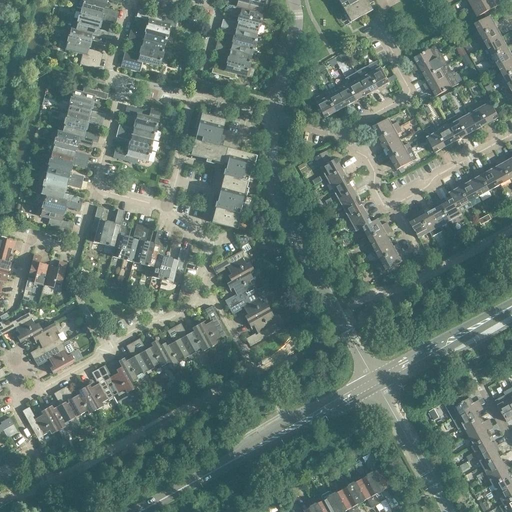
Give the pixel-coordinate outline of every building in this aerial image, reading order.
[(104,9),(105,4),(88,0),(83,0),(81,9),(117,19),(119,13),(104,9)] [(238,0),(237,0),(222,0),(222,5),(227,6),(227,5),(263,15),(264,15),(266,5),(268,5),(269,2),(264,1),(264,0),(238,0)] [(341,0),(354,22),(374,11),(370,4),(372,3),(369,0),(341,0)] [(468,0),(471,6),(469,7),(470,9),(485,0),(468,0)] [(485,0),(470,9),(471,11),(473,9),(478,18),(500,5),(496,0),(485,0)] [(227,5),(227,6),(225,11),(240,15),(239,20),(260,25),(263,15),(227,5)] [(78,20),(100,26),(101,21),(115,25),(117,19),(81,9),(78,20)] [(147,27),(169,33),(171,25),(161,22),(162,17),(138,11),(137,17),(149,20),(147,27)] [(474,34),(477,38),(496,27),(490,16),(475,25),(479,31),(474,34)] [(100,26),(78,20),(75,30),(71,29),(107,39),(111,40),(113,33),(99,30),(100,26)] [(260,25),(239,20),(237,24),(223,20),(221,26),(257,36),(260,25)] [(234,36),(233,40),(255,46),(257,36),(221,26),(220,32),(234,36)] [(165,46),(169,33),(147,27),(145,34),(131,30),(129,37),(165,46)] [(484,40),(487,46),(502,38),(496,27),(477,38),(479,43),(484,40)] [(105,44),(107,39),(71,29),(68,39),(90,45),(91,41),(105,44)] [(142,47),(141,51),(162,57),(165,46),(129,37),(127,43),(142,47)] [(502,38),(487,46),(490,52),(486,55),(488,59),(508,48),(502,38)] [(89,49),(90,45),(68,39),(65,51),(82,55),(80,65),(99,70),(103,53),(89,49)] [(255,46),(233,40),(232,45),(217,41),(216,47),(252,57),(255,46)] [(413,66),(416,71),(445,54),(444,53),(441,54),(437,46),(415,58),(418,64),(413,66)] [(229,57),(227,61),(249,67),(252,57),(216,47),(214,53),(229,57)] [(511,55),(508,48),(488,59),(491,63),(495,61),(499,67),(511,59),(511,55)] [(162,57),(141,51),(140,55),(125,51),(120,68),(140,73),(142,63),(160,68),(162,57)] [(345,53),(339,56),(343,63),(349,60),(345,53)] [(445,54),(416,71),(418,75),(423,73),(425,78),(447,65),(443,58),(446,56),(445,54)] [(334,59),(329,61),(332,67),(337,64),(334,59)] [(498,76),(500,80),(511,73),(511,59),(499,67),(502,73),(498,76)] [(249,67),(227,61),(225,71),(213,68),(211,74),(235,80),(237,75),(246,78),(249,67)] [(447,65),(425,78),(428,83),(424,85),(426,89),(455,73),(454,72),(452,73),(447,65)] [(372,67),(368,70),(379,89),(390,83),(381,68),(374,72),(372,67)] [(379,89),(368,70),(363,72),(366,76),(360,80),(368,95),(379,89)] [(455,73),(426,89),(429,94),(433,91),(436,97),(458,85),(454,77),(456,75),(455,73)] [(511,73),(500,80),(506,91),(510,88),(511,87),(511,73)] [(357,76),(347,81),(358,101),(368,95),(357,76)] [(358,101),(347,81),(336,87),(347,107),(358,101)] [(330,90),(326,93),(337,112),(347,107),(336,87),(330,90)] [(70,101),(92,107),(94,97),(106,100),(108,94),(84,88),(83,93),(73,90),(70,101)] [(315,98),(317,103),(326,118),(337,112),(326,93),(322,95),(315,98)] [(67,111),(103,121),(105,115),(91,111),(92,107),(70,101),(67,111)] [(482,102),(477,104),(488,124),(499,118),(491,103),(484,106),(482,102)] [(488,124),(477,104),(473,107),(475,111),(469,114),(478,130),(488,124)] [(137,115),(135,122),(157,128),(161,111),(151,109),(151,112),(127,106),(125,112),(137,115)] [(102,127),(103,121),(67,111),(64,122),(86,128),(88,124),(102,127)] [(478,130),(469,114),(463,118),(461,114),(456,116),(467,135),(478,130)] [(226,165),(230,149),(219,146),(221,142),(219,142),(225,121),(202,115),(191,156),(226,165)] [(454,123),(448,126),(457,141),(467,135),(456,116),(452,118),(454,123)] [(380,138),(399,127),(397,123),(393,125),(389,119),(374,127),(380,138)] [(57,131),(93,141),(98,142),(100,136),(85,132),(86,128),(64,122),(62,132),(57,131)] [(119,125),(117,131),(154,141),(157,128),(135,122),(133,129),(119,125)] [(457,141),(448,126),(442,129),(440,125),(435,128),(446,147),(457,141)] [(402,132),(399,127),(380,138),(386,149),(401,140),(398,134),(402,132)] [(446,147),(435,128),(431,130),(433,134),(427,138),(435,153),(446,147)] [(92,147),(93,141),(57,131),(54,142),(76,148),(77,143),(92,147)] [(130,141),(129,148),(150,154),(154,141),(117,131),(116,138),(130,141)] [(404,146),(401,140),(386,149),(391,159),(411,148),(409,144),(404,146)] [(75,152),(76,148),(54,142),(52,153),(88,162),(89,156),(75,152)] [(150,154),(129,148),(127,155),(115,152),(113,158),(137,164),(138,160),(148,162),(150,154)] [(413,153),(411,148),(391,159),(397,170),(413,162),(409,155),(413,153)] [(241,152),(230,149),(226,165),(224,171),(223,170),(222,176),(223,177),(218,197),(216,196),(213,209),(214,210),(211,222),(235,229),(254,155),(241,152)] [(316,186),(323,181),(343,171),(337,160),(333,162),(327,152),(315,158),(321,169),(322,169),(325,175),(321,177),(313,181),(316,186)] [(49,163),(71,169),(72,164),(86,168),(88,162),(52,153),(49,163)] [(499,160),(510,180),(511,182),(511,158),(506,162),(504,157),(499,160)] [(510,180),(499,160),(495,162),(498,167),(492,170),(500,185),(510,180)] [(70,173),(71,169),(49,163),(46,173),(82,183),(84,177),(70,173)] [(299,167),(302,174),(308,170),(304,164),(299,167)] [(500,185),(492,170),(485,173),(483,169),(479,172),(490,191),(500,185)] [(343,171),(323,181),(326,186),(330,183),(334,189),(349,181),(343,171)] [(477,178),(471,182),(479,197),(490,191),(479,172),(474,174),(477,178)] [(81,189),(82,183),(46,173),(43,184),(65,190),(66,185),(81,189)] [(349,181),(334,189),(337,196),(332,198),(335,202),(355,192),(349,181)] [(479,197),(471,182),(464,185),(462,181),(458,183),(469,203),(479,197)] [(461,215),(462,215),(461,213),(471,207),(469,203),(458,183),(453,186),(456,190),(449,193),(453,200),(461,215)] [(64,194),(65,190),(43,184),(41,195),(77,204),(79,198),(64,194)] [(355,192),(335,202),(337,207),(342,205),(345,211),(360,202),(355,192)] [(42,207),(64,212),(65,207),(80,211),(82,205),(77,204),(41,195),(40,195),(45,196),(42,207)] [(461,215),(453,200),(447,203),(445,199),(440,201),(451,221),(453,225),(464,219),(462,215),(461,215)] [(438,208),(432,212),(440,227),(451,221),(440,201),(436,204),(438,208)] [(360,202),(345,211),(348,217),(344,219),(346,223),(366,213),(360,202)] [(62,221),(64,212),(42,207),(40,217),(49,220),(48,224),(72,231),(74,224),(62,221)] [(104,246),(110,224),(100,221),(103,209),(97,208),(91,231),(96,233),(93,243),(104,246)] [(115,248),(122,221),(124,212),(118,210),(114,225),(110,224),(104,246),(114,248),(115,248)] [(440,227),(432,212),(426,215),(424,211),(419,213),(430,233),(432,237),(443,231),(440,227)] [(357,232),(364,228),(379,220),(378,219),(372,223),(366,213),(346,223),(349,228),(353,226),(357,232)] [(430,233),(419,213),(415,216),(417,220),(411,224),(419,239),(430,233)] [(382,226),(379,220),(364,228),(369,239),(389,228),(386,223),(382,226)] [(115,248),(114,248),(112,257),(123,260),(129,239),(124,237),(128,223),(122,221),(115,248)] [(133,240),(129,239),(123,260),(133,263),(143,227),(136,225),(133,240)] [(149,228),(143,227),(133,263),(144,266),(149,244),(145,243),(149,228)] [(391,232),(389,228),(369,239),(375,249),(390,241),(387,235),(391,232)] [(154,268),(161,241),(164,232),(157,231),(154,245),(149,244),(144,266),(154,268)] [(0,270),(8,273),(11,263),(8,262),(14,241),(0,237),(0,270)] [(154,268),(151,278),(162,281),(168,259),(163,257),(167,243),(161,241),(154,268)] [(394,247),(390,241),(375,249),(381,260),(400,249),(398,244),(394,247)] [(177,261),(168,259),(162,281),(173,283),(176,274),(180,275),(187,251),(180,249),(177,261)] [(403,253),(400,249),(381,260),(387,271),(402,262),(399,256),(403,253)] [(249,272),(253,270),(249,262),(246,264),(243,258),(244,257),(242,254),(244,253),(243,250),(212,267),(216,275),(226,269),(225,268),(227,267),(231,275),(228,277),(231,282),(249,272)] [(43,286),(48,266),(40,263),(41,257),(34,255),(28,278),(34,280),(34,283),(43,286)] [(57,268),(48,266),(43,286),(54,288),(54,286),(61,287),(67,264),(59,262),(57,268)] [(0,293),(3,282),(5,283),(8,273),(0,270),(0,293)] [(249,272),(231,282),(227,284),(230,290),(233,288),(238,297),(235,298),(234,296),(225,300),(229,308),(260,291),(259,289),(256,290),(255,287),(253,288),(250,281),(253,279),(249,272),(254,270),(253,270),(249,272)] [(245,317),(248,323),(270,310),(266,303),(263,305),(259,298),(260,298),(259,294),(261,293),(260,291),(229,308),(233,315),(242,310),(241,308),(243,307),(248,315),(245,317)] [(203,322),(197,325),(210,347),(217,343),(216,340),(221,337),(222,338),(225,336),(226,338),(229,337),(212,307),(205,310),(210,319),(211,319),(213,321),(205,325),(203,322)] [(270,310),(248,323),(251,328),(254,326),(258,335),(256,336),(255,334),(246,339),(250,346),(281,330),(280,327),(277,328),(275,325),(274,326),(271,319),(274,317),(270,310)] [(0,322),(0,331),(2,335),(16,328),(20,336),(17,338),(20,343),(32,337),(54,324),(42,330),(38,323),(35,325),(32,319),(33,319),(29,313),(6,326),(3,321),(0,322)] [(30,353),(34,360),(65,343),(64,341),(61,342),(59,339),(58,339),(55,333),(58,331),(54,324),(32,337),(35,342),(38,340),(42,348),(40,349),(39,348),(30,353)] [(181,324),(174,327),(191,358),(193,357),(192,355),(195,353),(194,352),(201,348),(202,351),(210,347),(197,325),(192,328),(194,332),(186,336),(184,334),(186,333),(181,324)] [(191,358),(174,327),(167,331),(172,340),(174,340),(175,342),(167,346),(165,343),(160,346),(172,368),(179,364),(178,361),(184,358),(184,359),(187,357),(189,359),(191,358)] [(172,368),(160,346),(157,341),(151,344),(153,347),(145,351),(143,349),(145,348),(140,339),(133,343),(150,373),(152,372),(151,370),(154,368),(153,367),(159,364),(161,367),(168,363),(171,369),(172,368)] [(65,343),(34,360),(38,367),(47,362),(46,360),(48,359),(53,367),(50,368),(53,375),(75,362),(68,348),(65,349),(63,346),(66,345),(65,343)] [(118,362),(121,367),(131,383),(138,380),(136,376),(143,373),(143,374),(146,372),(147,374),(150,373),(133,343),(126,347),(131,356),(133,355),(134,357),(126,361),(124,358),(118,362)] [(131,383),(121,367),(117,370),(118,373),(110,378),(109,375),(110,375),(105,365),(98,369),(115,400),(117,399),(116,396),(120,394),(119,393),(125,390),(127,393),(134,389),(131,383)] [(115,400),(98,369),(91,373),(96,382),(98,381),(99,384),(91,388),(89,385),(84,388),(96,410),(104,406),(102,403),(108,399),(109,400),(112,399),(113,401),(115,400)] [(68,386),(61,390),(77,420),(79,419),(78,417),(81,415),(81,414),(87,411),(89,414),(96,410),(84,388),(79,391),(80,394),(72,399),(71,396),(73,395),(68,386)] [(77,420),(61,390),(54,394),(59,403),(60,402),(61,404),(53,409),(51,406),(46,409),(58,431),(66,427),(64,424),(70,420),(71,421),(74,420),(75,422),(77,420)] [(166,391),(160,394),(163,400),(170,397),(169,396),(166,391)] [(495,401),(507,423),(511,420),(511,407),(505,396),(495,401)] [(455,417),(456,419),(480,405),(478,401),(473,403),(470,398),(453,407),(458,416),(455,417)] [(460,419),(464,427),(481,417),(478,412),(483,410),(480,405),(456,419),(457,420),(460,419)] [(1,407),(0,407),(0,432),(14,425),(10,418),(1,423),(2,424),(0,424),(0,407),(1,407)] [(58,431),(46,409),(41,412),(42,415),(34,420),(33,417),(35,416),(30,407),(23,411),(39,442),(42,440),(41,438),(44,436),(43,435),(49,432),(51,435),(58,431)] [(436,420),(440,417),(433,409),(429,412),(436,420)] [(466,436),(467,438),(491,424),(489,420),(484,422),(481,417),(464,427),(468,435),(466,436)] [(472,447),(472,448),(489,438),(492,437),(489,431),(494,429),(491,424),(467,438),(468,439),(470,438),(474,446),(472,447)] [(471,455),(473,459),(497,446),(495,443),(493,444),(489,438),(472,448),(475,453),(471,455)] [(482,466),(500,457),(496,451),(499,449),(497,446),(473,459),(475,464),(480,461),(482,466)] [(479,481),(483,478),(507,465),(506,462),(503,463),(500,457),(482,466),(485,472),(477,476),(479,481)] [(467,463),(460,467),(463,472),(470,469),(467,463)] [(490,480),(493,485),(510,476),(507,470),(509,468),(507,465),(483,478),(486,483),(490,480)] [(372,475),(381,492),(386,489),(391,498),(395,495),(391,487),(381,469),(372,475)] [(362,480),(376,506),(381,504),(376,495),(381,492),(372,475),(362,480)] [(492,493),(494,497),(511,486),(511,479),(510,476),(493,485),(496,490),(492,493)] [(352,485),(362,502),(367,499),(372,508),(376,506),(362,480),(352,485)] [(343,490),(355,511),(360,511),(357,505),(362,502),(352,485),(343,490)] [(501,499),(503,504),(511,499),(511,486),(494,497),(496,502),(501,499)] [(333,496),(342,511),(344,511),(348,510),(349,511),(355,511),(343,490),(333,496)] [(324,501),(329,511),(342,511),(333,496),(324,501)] [(499,507),(502,511),(511,511),(511,499),(503,504),(499,507)] [(314,506),(317,511),(329,511),(324,501),(314,506)] [(486,502),(480,505),(483,511),(485,511),(490,510),(486,502)]
